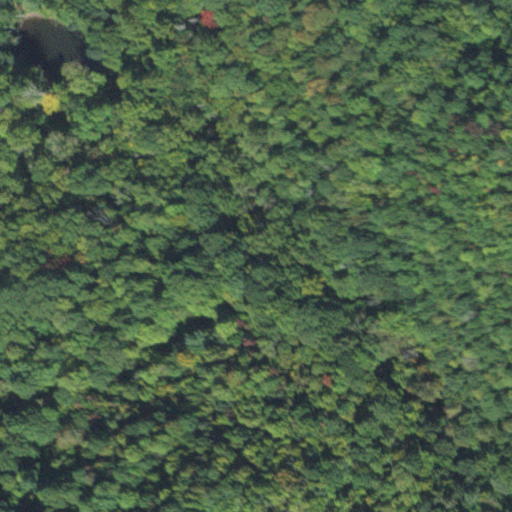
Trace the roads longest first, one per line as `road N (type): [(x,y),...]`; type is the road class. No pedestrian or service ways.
road 1 (residential): [(0,481),(53,458),(108,398),(243,310),(267,309),(357,352),(435,405),(454,400),(459,373),(400,243),(393,196),(424,129),(511,49)]
road 2 (residential): [(212,325),(200,324),(122,370),(19,408),(0,406)]
